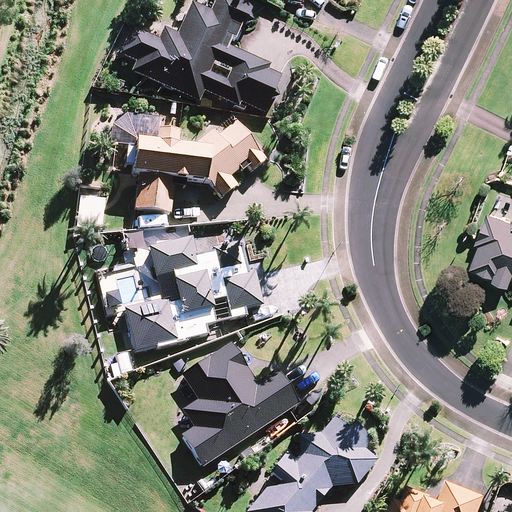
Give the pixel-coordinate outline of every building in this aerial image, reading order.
[(252,15),(220,1),(213,18),(193,9),(178,42),(164,36),(160,46),(134,35),(122,62),(137,69),(133,79),(201,109),(205,98),(239,113),(240,109),(266,120),(282,83),(269,77),(271,72),(229,53),(233,45),(238,47),(252,15)] [(176,191),(203,194),(203,192),(212,193),(221,207),(238,194),(231,185),(241,178),(239,175),(247,169),(254,179),(266,170),(236,129),(217,143),(213,139),(192,154),(196,159),(195,160),(179,157),(182,137),(159,134),(157,155),(135,152),(131,185),(138,186),(134,218),(172,223),(176,191)] [(511,223),(492,216),(482,243),(481,248),(484,249),(475,272),(498,281),(496,285),(511,290),(511,223)] [(229,320),(263,312),(256,280),(249,281),(243,253),(154,272),(157,285),(171,282),(176,305),(125,315),(134,358),(177,349),(169,312),(178,310),(182,326),(228,316),(229,320)] [(201,472),(299,409),(278,378),(258,390),(232,351),(183,383),(199,408),(183,418),(194,435),(182,443),(201,472)] [(317,511),(337,488),(341,492),(359,491),(379,466),(366,455),(371,449),(352,434),(347,440),(332,429),(324,438),(322,436),(318,441),(299,443),(301,462),(297,467),(287,460),(269,483),(280,491),(276,496),(271,492),(268,496),(255,511),(317,511)] [(480,511),(483,504),(444,490),(436,511),(428,508),(430,504),(405,495),(400,510),(393,507),(391,511),(480,511)]
